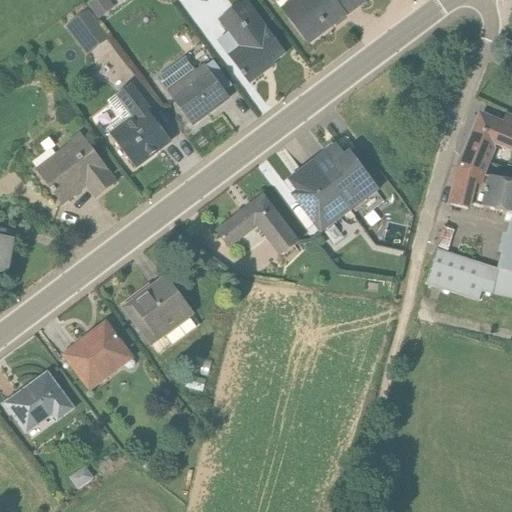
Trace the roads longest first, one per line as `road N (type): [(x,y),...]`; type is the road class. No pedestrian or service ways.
road 1 (tertiary): [(0,337),(447,0)]
road 2 (residential): [(404,310),(489,35),(483,0)]
road 3 (track): [(361,511),(404,310)]
